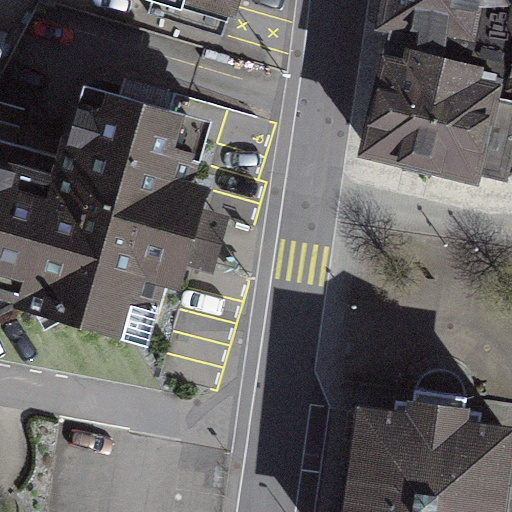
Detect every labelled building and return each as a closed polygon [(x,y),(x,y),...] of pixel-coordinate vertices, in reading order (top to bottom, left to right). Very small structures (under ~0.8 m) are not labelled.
[(238,0),(178,0),(233,17),(238,0)] [(511,0),(387,0),(366,157),(478,186),(482,176),(507,182),(511,161),(511,0)] [(212,119),(79,80),(56,159),(21,282),(13,309),(146,347),(172,258),(211,269),(230,203),(191,191),(212,119)] [(0,275),(21,282),(56,159),(0,142),(0,275)] [(503,511),(511,441),(511,431),(357,412),(344,511),(503,511)]
